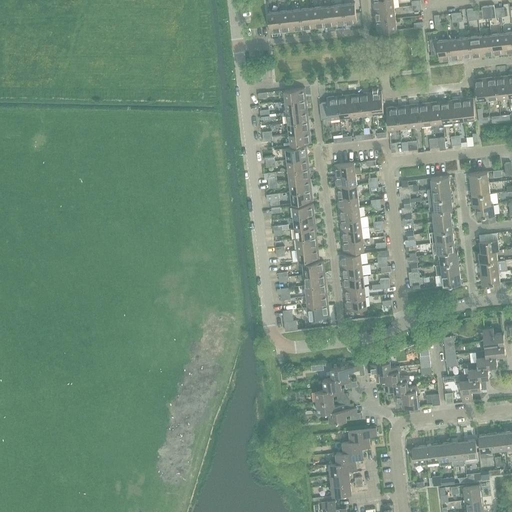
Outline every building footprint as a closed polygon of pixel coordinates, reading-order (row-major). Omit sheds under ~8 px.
[(372,0),(374,10),(395,7),(393,0),(372,0)] [(355,3),(344,4),(346,24),(357,23),(355,3)] [(335,26),(346,24),(344,4),(333,5),(335,26)] [(325,27),(335,26),(333,5),(322,6),(325,27)] [(494,8),(494,5),(488,6),(489,17),(496,17),(500,16),(499,7),(494,8)] [(314,28),(325,27),(322,6),(311,7),(314,28)] [(479,19),(483,18),(489,17),(488,6),(482,6),(483,9),(478,10),(479,19)] [(303,29),(314,28),(311,7),(301,9),(303,29)] [(374,10),(375,20),(396,18),(395,7),(374,10)] [(473,10),(473,8),(466,8),(468,20),(479,19),(478,10),(473,10)] [(292,30),(303,29),(301,9),(290,10),(292,30)] [(282,32),(292,30),(290,10),(279,11),(282,32)] [(282,32),(279,11),(268,12),(270,33),(282,32)] [(397,29),(396,18),(375,20),(377,32),(397,29)] [(505,53),(511,52),(511,31),(502,33),(505,53)] [(494,55),(505,53),(502,33),(491,34),(494,55)] [(483,56),(494,55),(491,34),(481,35),(483,56)] [(472,57),(483,56),(481,35),(470,37),(472,57)] [(462,58),(472,57),(470,37),(459,38),(462,58)] [(451,60),(448,39),(438,40),(437,38),(430,39),(432,54),(439,54),(440,61),(451,60)] [(451,60),(462,58),(459,38),(448,39),(451,60)] [(498,97),(509,96),(507,75),(496,77),(498,97)] [(496,77),(485,78),(488,98),(488,103),(493,102),(492,98),(498,97),(496,77)] [(488,98),(485,78),(474,79),(476,99),(488,98)] [(285,101),(306,99),(305,87),(284,90),(285,101)] [(381,91),(370,92),(372,113),(384,111),(381,91)] [(362,114),(372,113),(370,92),(359,93),(362,114)] [(351,115),(362,114),(359,93),(349,95),(351,115)] [(340,116),(351,115),(349,95),(338,96),(340,116)] [(327,102),(320,103),(321,119),(340,116),(338,96),(326,97),(327,102)] [(473,97),(462,98),(464,119),(476,118),(473,97)] [(458,120),(464,119),(462,98),(451,100),(454,120),(458,120)] [(287,112),(307,109),(306,99),(285,101),(287,112)] [(443,121),(454,120),(451,100),(440,101),(443,121)] [(432,123),(443,121),(440,101),(430,102),(432,123)] [(421,124),(432,123),(430,102),(419,103),(421,124)] [(411,125),(421,124),(419,103),(408,105),(411,125)] [(400,126),(411,125),(408,105),(397,106),(400,126)] [(400,126),(397,106),(386,107),(388,128),(400,126)] [(307,109),(287,112),(282,112),(282,115),(287,115),(288,122),(309,120),(307,109)] [(288,122),(289,133),(310,131),(309,120),(288,122)] [(311,142),(310,131),(289,133),(290,144),(311,142)] [(287,159),(308,157),(307,146),(286,148),(287,159)] [(288,170),(309,168),(308,157),(287,159),(288,170)] [(355,168),(354,162),(334,165),(335,176),(356,173),(360,173),(360,167),(355,168)] [(288,170),(290,181),(310,178),(309,168),(288,170)] [(471,184),(489,182),(488,171),(470,173),(471,184)] [(336,187),(357,184),(356,173),(335,176),(336,187)] [(433,188),(450,186),(449,175),(432,177),(433,188)] [(291,191),(312,189),(310,178),(290,181),(291,191)] [(471,184),(472,195),(490,193),(489,182),(471,184)] [(336,187),(337,197),(358,195),(357,184),(336,187)] [(427,189),(428,200),(429,200),(452,197),(450,186),(433,188),(427,189)] [(313,200),(312,189),(291,191),(292,203),(313,200)] [(491,203),(490,193),(472,195),(474,206),(476,206),(476,205),(491,203)] [(339,208),(359,206),(358,195),(337,197),(339,208)] [(451,208),(453,208),(452,197),(429,200),(430,210),(433,210),(435,209),(435,210),(451,208)] [(294,217),(315,215),(313,203),(293,206),(294,217)] [(494,203),(491,203),(476,205),(476,206),(477,216),(482,216),(482,222),(496,221),(494,203)] [(339,208),(340,219),(361,216),(359,206),(339,208)] [(452,219),(451,208),(435,210),(435,209),(433,210),(434,221),(452,219)] [(295,228),(316,225),(315,215),(294,217),(295,228)] [(341,229),(362,227),(361,216),(340,219),(341,229)] [(453,230),(452,219),(434,221),(435,232),(453,230)] [(295,228),(296,238),(317,236),(316,225),(295,228)] [(341,229),(342,240),(363,238),(362,227),(341,229)] [(436,243),(454,241),(453,230),(435,232),(436,243)] [(298,249),(318,247),(317,236),(296,238),(298,249)] [(364,249),(363,238),(342,240),(344,251),(364,249)] [(480,240),(481,251),(497,249),(497,250),(499,249),(498,238),(480,240)] [(437,253),(440,253),(455,251),(454,241),(436,243),(432,243),(433,254),(437,253)] [(299,260),(320,258),(318,247),(298,249),(299,260)] [(479,251),(480,262),(498,260),(497,250),(497,249),(481,251),(479,251)] [(441,264),(459,262),(458,250),(455,251),(440,253),(441,264)] [(342,266),(362,263),(361,252),(340,255),(342,266)] [(480,262),(481,273),(499,271),(498,260),(480,262)] [(304,274),(325,272),(324,261),(303,263),(304,274)] [(437,275),(442,274),(460,272),(459,262),(441,264),(436,264),(437,275)] [(342,266),(343,277),(363,274),(362,263),(342,266)] [(511,268),(511,265),(500,266),(501,274),(511,272),(511,268)] [(483,284),(501,282),(499,271),(481,273),(483,284)] [(304,274),(298,275),(299,279),(305,278),(305,285),(326,283),(325,272),(304,274)] [(443,285),(461,283),(460,272),(442,274),(443,285)] [(344,287),(365,285),(363,274),(343,277),(344,287)] [(422,276),(409,278),(410,285),(413,284),(420,283),(422,283),(422,276)] [(305,285),(307,296),(327,293),(326,283),(305,285)] [(344,287),(345,298),(366,296),(365,285),(344,287)] [(308,306),(329,304),(327,293),(307,296),(308,306)] [(363,307),(367,307),(366,296),(345,298),(347,309),(357,308),(363,307)] [(330,315),(329,304),(308,306),(309,318),(330,315)] [(293,320),(284,320),(285,330),(297,329),(296,319),(293,320)] [(459,319),(449,322),(450,324),(452,329),(461,325),(460,321),(459,319)] [(485,345),(504,343),(503,332),(494,333),(493,327),(483,328),(484,340),(480,340),(481,346),(485,345)] [(455,344),(454,335),(444,336),(445,348),(455,346),(455,344)] [(485,345),(485,350),(476,351),(477,356),(496,354),(506,353),(504,343),(485,345)] [(406,350),(408,356),(415,354),(413,348),(406,350)] [(488,366),(498,365),(496,354),(477,356),(477,362),(468,363),(468,368),(488,366)] [(398,371),(399,371),(400,371),(399,365),(391,366),(390,358),(381,359),(381,362),(367,363),(368,371),(377,371),(377,373),(398,371)] [(349,376),(348,371),(359,369),(359,364),(331,367),(332,378),(349,376)] [(460,374),(460,380),(480,377),(480,378),(489,377),(488,366),(468,368),(469,373),(460,374)] [(407,380),(408,380),(408,375),(399,376),(399,371),(398,371),(377,373),(376,374),(377,381),(386,380),(386,382),(407,380)] [(341,388),(341,387),(341,382),(351,381),(351,376),(349,376),(332,378),(323,379),(325,389),(325,390),(341,388)] [(481,388),(480,378),(480,377),(460,380),(463,401),(473,400),(472,389),(481,388)] [(394,390),(395,392),(416,390),(417,390),(417,385),(408,385),(408,380),(407,380),(386,382),(384,384),(385,391),(394,390)] [(316,390),(317,401),(334,399),(333,393),(344,392),(343,387),(341,387),(341,388),(325,390),(325,389),(316,390)] [(417,395),(416,390),(395,392),(393,393),(394,401),(403,400),(403,402),(402,403),(402,408),(419,406),(418,395),(417,395)] [(446,403),(453,402),(452,391),(444,392),(446,403)] [(431,394),(426,395),(427,402),(432,401),(433,405),(440,404),(439,393),(431,394)] [(334,405),(334,399),(317,401),(318,412),(329,411),(329,410),(346,408),(345,403),(334,405)] [(356,407),(346,408),(329,410),(329,411),(330,421),(347,419),(346,413),(357,412),(356,407)] [(350,440),(369,438),(369,435),(377,434),(376,427),(349,430),(350,440)] [(494,450),(506,448),(504,432),(492,433),(494,450)] [(481,451),(494,450),(492,433),(479,435),(481,451)] [(344,451),(363,449),(362,447),(370,446),(369,438),(350,440),(343,441),(344,451)] [(476,439),(463,441),(465,457),(477,455),(476,439)] [(463,441),(450,442),(452,458),(465,457),(463,441)] [(450,442),(438,444),(440,460),(440,465),(453,463),(452,458),(450,442)] [(438,444),(425,445),(427,461),(440,460),(438,444)] [(414,463),(427,461),(425,445),(412,446),(414,463)] [(337,463),(356,460),(356,458),(363,457),(363,449),(344,451),(336,452),(337,462),(337,463)] [(330,474),(349,472),(349,469),(357,468),(356,460),(337,463),(337,462),(329,463),(330,474)] [(332,484),(350,482),(349,472),(330,474),(332,484)] [(352,492),(350,482),(332,484),(333,495),(352,492)] [(458,485),(446,487),(447,495),(459,493),(458,485)] [(463,486),(465,499),(481,497),(480,485),(463,486)] [(465,499),(466,511),(483,510),(481,497),(465,499)] [(328,501),(321,502),(322,502),(322,508),(322,511),(339,511),(339,508),(336,509),(335,501),(335,500),(328,501)]
